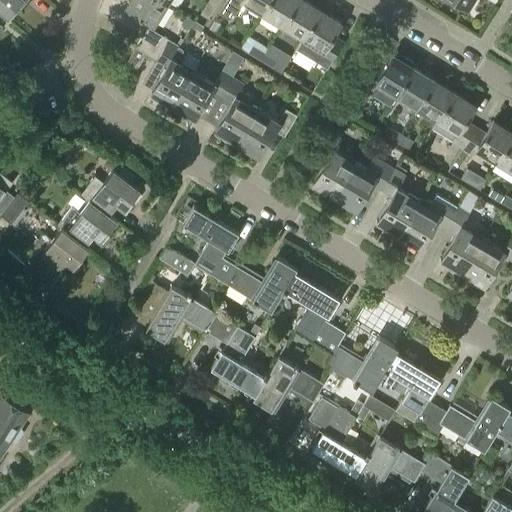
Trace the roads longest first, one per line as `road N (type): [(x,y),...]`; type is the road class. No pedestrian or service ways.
road 1 (residential): [(90,0),(79,56),(109,110),(511,349)]
road 2 (tertiary): [(315,511),(78,370)]
road 3 (residential): [(511,85),(368,0)]
road 4 (unclassified): [(78,370),(160,234)]
